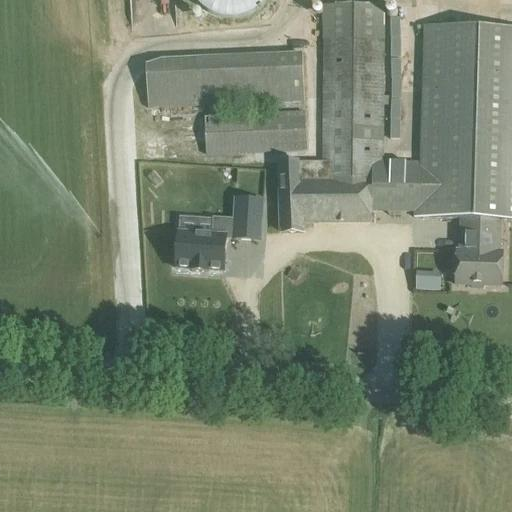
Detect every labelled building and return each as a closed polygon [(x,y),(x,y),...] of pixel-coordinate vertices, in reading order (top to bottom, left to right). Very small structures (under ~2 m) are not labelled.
[(187,0),(186,10),(263,17),(264,0),(187,0)] [(282,164),(282,233),(304,234),(303,223),(372,223),(372,212),(415,212),(415,219),(462,220),(500,221),(511,221),(511,30),(425,28),(422,164),(383,163),(383,40),(383,9),(326,8),(325,39),(325,164),(282,164)] [(149,109),(279,103),(305,102),(303,55),(156,62),(147,67),(149,109)] [(206,156),(307,151),(305,113),(205,117),(206,156)] [(179,234),(176,269),(192,270),(192,272),(209,273),(209,272),(224,273),(226,241),(227,238),(233,239),(233,240),(234,240),(261,242),(263,202),(236,200),(234,221),(214,220),(213,236),(179,234)] [(457,252),(456,286),(502,287),(503,253),(499,253),(500,221),(462,220),(461,252),(457,252)] [(414,271),(414,290),(438,291),(438,272),(414,271)]
